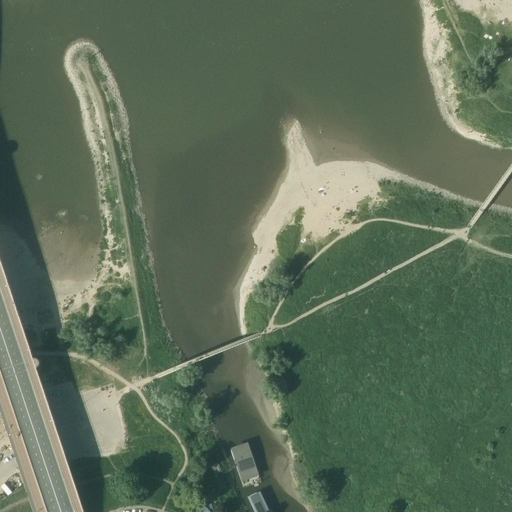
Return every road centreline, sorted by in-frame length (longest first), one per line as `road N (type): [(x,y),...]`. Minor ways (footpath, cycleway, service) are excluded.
road 1 (primary): [(61,511),(15,374)]
road 2 (unclassified): [(116,399),(0,477)]
